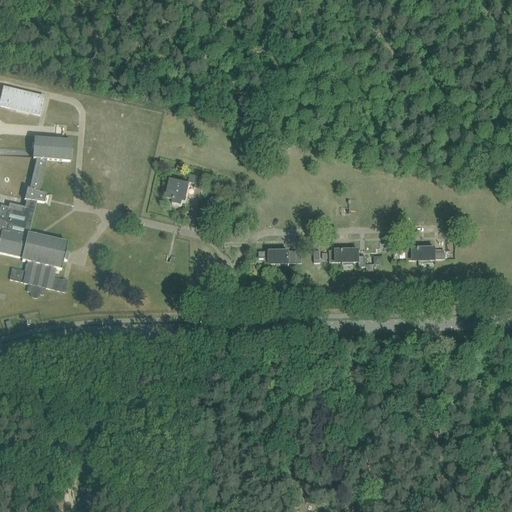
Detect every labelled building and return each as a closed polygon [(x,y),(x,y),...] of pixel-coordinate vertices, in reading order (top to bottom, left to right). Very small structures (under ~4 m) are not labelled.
[(45,99),(9,91),(3,89),(0,102),(0,106),(41,116),(45,99)] [(26,293),(30,293),(30,294),(30,295),(30,296),(31,297),(31,298),(32,298),(33,299),(34,299),(35,299),(36,299),(37,299),(38,298),(39,298),(39,297),(40,296),(44,297),(46,289),(66,294),(68,282),(54,279),(56,270),(61,271),(64,262),(67,262),(69,254),(66,253),(68,244),(29,235),(37,203),(44,204),(46,195),(39,193),(46,161),(70,162),(71,142),(34,140),(33,160),(36,160),(29,190),(27,189),(24,201),(26,202),(25,209),(9,205),(8,209),(0,207),(0,208),(0,231),(3,232),(0,243),(0,254),(23,259),(22,262),(28,263),(26,273),(12,270),(10,281),(28,285),(26,293)] [(170,181),(168,191),(165,200),(173,202),(172,205),(181,207),(182,203),(186,204),(190,184),(195,185),(194,189),(202,190),(205,179),(190,176),(188,185),(170,181)] [(412,262),(435,262),(435,261),(445,261),(445,254),(435,254),(435,249),(412,250),(405,250),(406,262),(412,262)] [(329,264),(336,264),(358,263),(359,268),(365,268),(365,258),(359,258),(359,251),(335,252),(329,252),(329,264)] [(288,253),(259,253),(259,260),(269,260),(269,266),(289,265),(301,265),(301,252),(288,253)] [(86,498),(85,489),(80,491),(81,499),(78,500),(79,507),(91,505),(90,498),(86,498)] [(356,501),(357,511),(364,511),(362,499),(356,501)]
